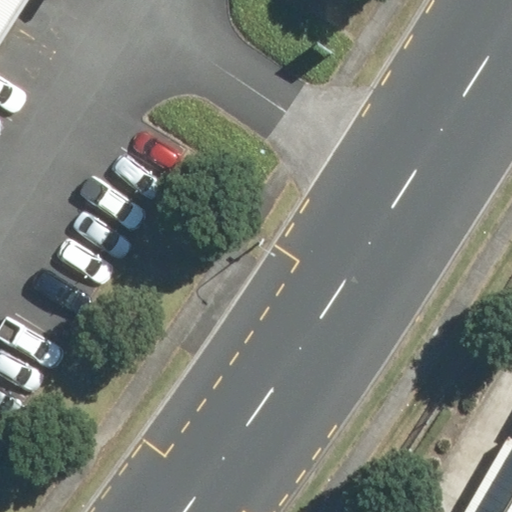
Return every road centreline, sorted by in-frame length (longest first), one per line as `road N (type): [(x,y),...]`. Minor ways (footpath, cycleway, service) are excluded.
road 1 (tertiary): [(511,15),(186,511)]
road 2 (unknown): [(146,0),(0,231)]
road 3 (unknown): [(430,143),(198,0)]
